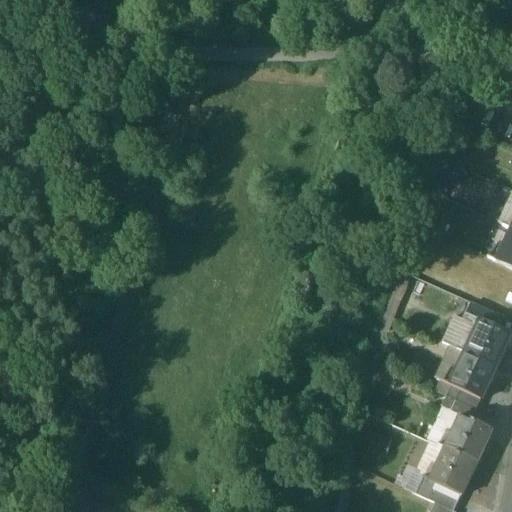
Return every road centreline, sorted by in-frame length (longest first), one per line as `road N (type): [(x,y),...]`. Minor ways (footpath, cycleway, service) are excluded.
road 1 (track): [(191,53),(56,511)]
road 2 (residential): [(55,0),(148,45),(191,53),(380,55),(437,69)]
